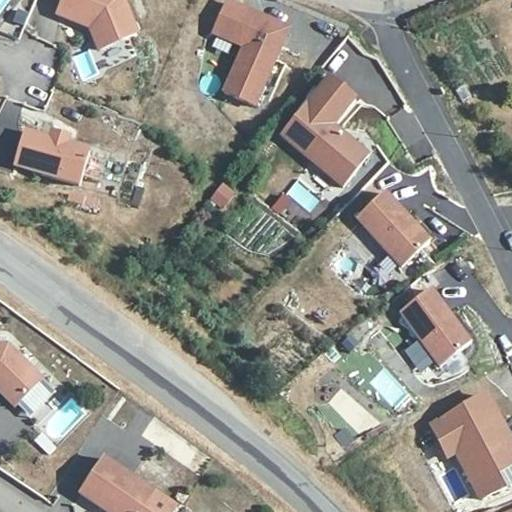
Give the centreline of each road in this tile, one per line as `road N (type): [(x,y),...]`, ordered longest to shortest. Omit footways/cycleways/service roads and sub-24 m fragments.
road 1 (residential): [(0,260),(196,403),(322,511)]
road 2 (residential): [(511,270),(377,2)]
